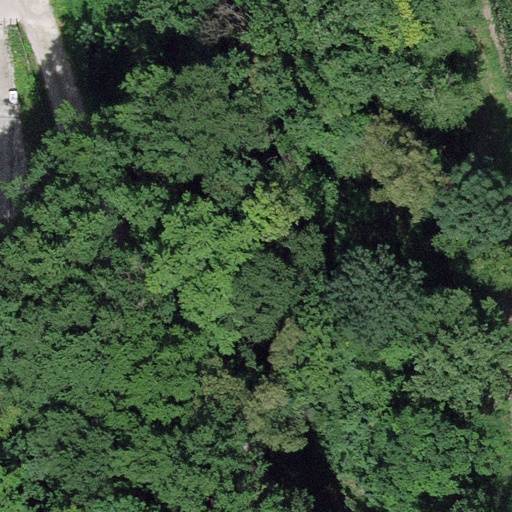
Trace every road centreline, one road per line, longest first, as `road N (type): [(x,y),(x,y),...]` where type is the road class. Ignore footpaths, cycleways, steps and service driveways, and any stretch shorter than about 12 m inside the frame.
road 1 (track): [(97,191),(257,511)]
road 2 (track): [(35,0),(97,191)]
road 3 (track): [(97,191),(66,248),(0,295)]
